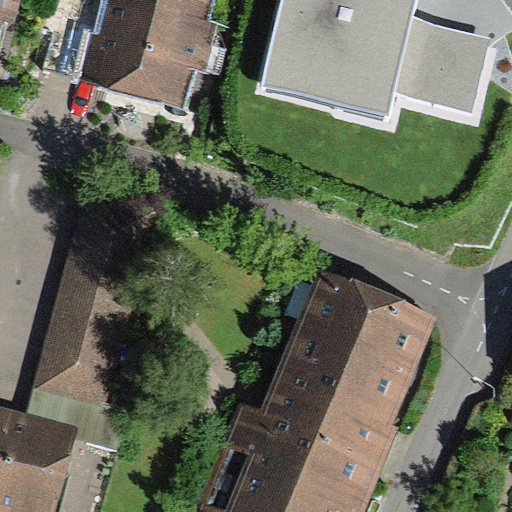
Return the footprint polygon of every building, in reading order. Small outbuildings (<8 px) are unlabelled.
[(0,0),(0,27),(2,20),(12,23),(18,0),(0,0)] [(78,84),(179,109),(189,67),(205,71),(217,23),(202,20),(206,0),(112,0),(103,35),(91,32),(78,84)] [(472,114),(490,38),(410,19),(414,0),(281,0),(260,91),(387,121),(393,96),(472,114)] [(44,390),(100,403),(142,221),(86,208),(44,390)] [(203,511),(365,511),(400,428),(389,424),(433,318),(327,274),(266,419),(246,410),(203,511)] [(31,427),(0,418),(0,505),(25,511),(49,511),(54,494),(96,505),(119,419),(39,398),(31,427)]
